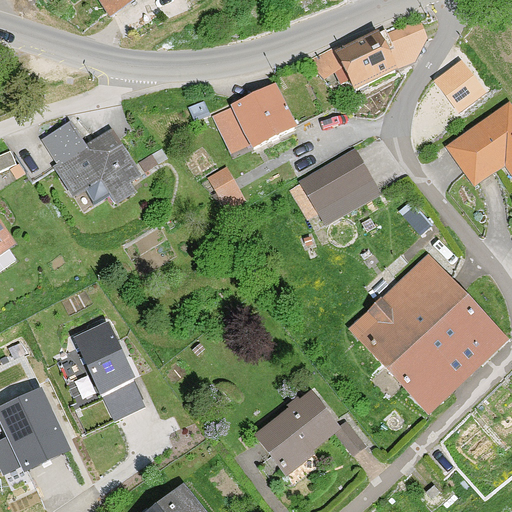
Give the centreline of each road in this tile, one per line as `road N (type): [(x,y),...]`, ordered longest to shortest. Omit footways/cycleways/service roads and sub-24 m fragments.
road 1 (residential): [(466,0),(411,91),(403,139),(410,166),(511,294)]
road 2 (tertiary): [(144,69),(251,62),(407,0)]
road 3 (residential): [(511,358),(359,511)]
road 4 (residential): [(144,69),(133,82),(0,130)]
road 5 (tertiary): [(0,28),(144,69)]
